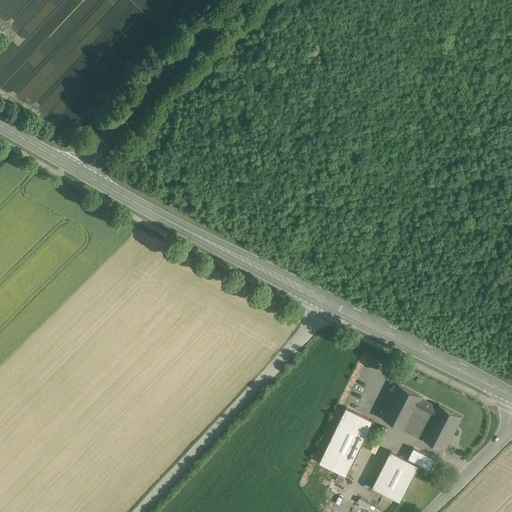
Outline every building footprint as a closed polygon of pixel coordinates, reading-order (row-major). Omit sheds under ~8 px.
[(422,396),(399,384),(382,416),(406,429),(417,407),(421,398),(422,396)] [(438,407),(421,398),(417,407),(433,416),(438,407)] [(463,416),(439,404),(438,407),(433,416),(422,437),(445,449),(463,416)] [(323,461),(352,474),(376,419),(348,406),(323,461)] [(433,416),(417,407),(406,429),(422,437),(433,416)] [(436,458),(414,447),(409,458),(430,469),(436,458)] [(420,465),(391,451),(373,486),(402,501),(420,465)] [(326,468),(324,474),(336,479),(338,472),(326,468)] [(424,472),(419,469),(415,476),(423,480),(425,477),(422,476),(424,472)]
